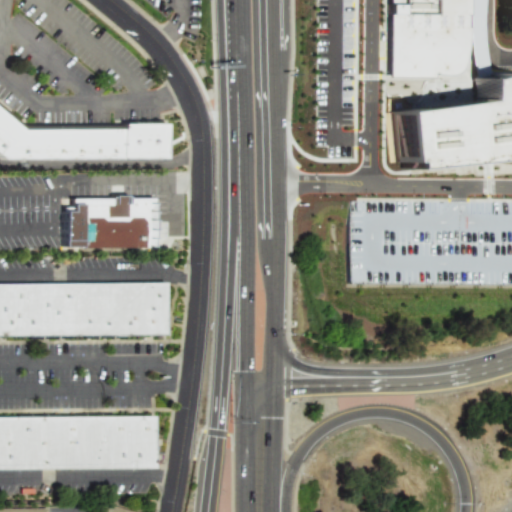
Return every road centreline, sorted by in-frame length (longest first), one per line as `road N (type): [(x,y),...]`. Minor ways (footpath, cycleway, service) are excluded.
road 1 (tertiary): [(104,0),(167,58),(199,135),(198,288),(169,511)]
road 2 (motorway): [(282,511),(316,440),(376,413),(413,419),(444,442),(464,475),(471,511)]
road 3 (motorway): [(227,237),(207,511)]
road 4 (motorway): [(219,0),(227,237)]
road 5 (secondary): [(274,237),(274,49)]
road 6 (motorway): [(511,361),(462,375),(351,383)]
road 7 (secondary): [(247,238),(246,371),(257,394)]
road 8 (motorway): [(244,98),(227,237)]
road 9 (secondary): [(244,98),(247,238)]
